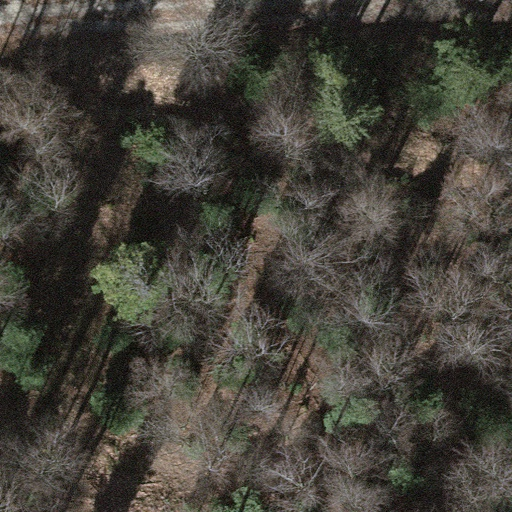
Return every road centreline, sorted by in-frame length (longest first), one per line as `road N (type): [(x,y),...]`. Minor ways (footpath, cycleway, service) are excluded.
road 1 (track): [(511,3),(0,20)]
road 2 (track): [(48,15),(511,207)]
